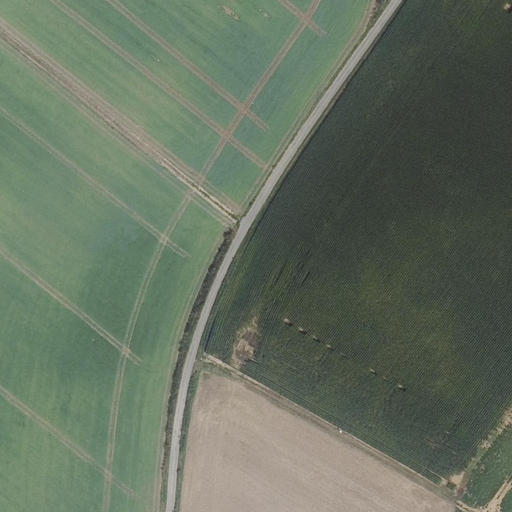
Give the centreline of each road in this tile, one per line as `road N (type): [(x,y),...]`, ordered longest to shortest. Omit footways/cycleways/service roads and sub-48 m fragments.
road 1 (unclassified): [(169,511),(181,399),(216,282),(256,203),(397,0)]
road 2 (track): [(244,224),(0,30)]
road 3 (track): [(188,365),(228,370),(442,495)]
